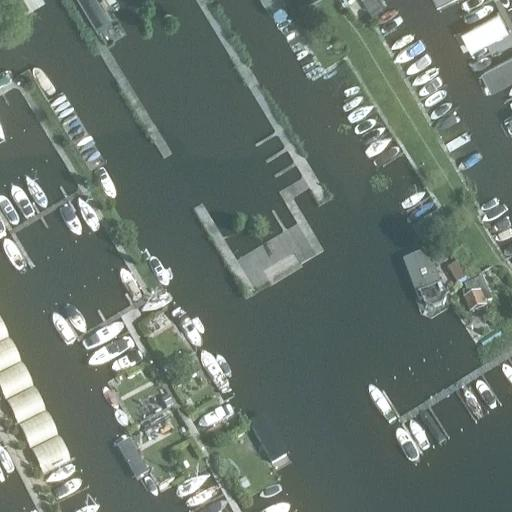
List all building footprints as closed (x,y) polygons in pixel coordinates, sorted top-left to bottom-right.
[(95,0),(76,0),(95,30),(109,22),(95,0)] [(261,0),(269,12),(284,2),(282,0),(261,0)] [(379,0),(363,0),(372,13),(384,6),(379,0)] [(470,49),(506,31),(497,15),(462,33),(470,49)] [(492,90),(511,78),(511,58),(483,73),(492,90)] [(441,227),(435,216),(413,228),(420,239),(441,227)] [(428,255),(404,264),(419,301),(423,300),(426,306),(433,310),(443,306),(446,298),(428,255)] [(458,287),(467,282),(457,266),(448,272),(458,287)] [(464,300),(470,315),(485,309),(484,305),(492,302),(482,279),(464,286),(469,298),(464,300)] [(177,375),(185,370),(182,364),(174,368),(177,375)] [(168,399),(161,403),(166,412),(173,408),(168,399)] [(248,426),(271,465),(285,457),(263,418),(248,426)] [(134,477),(145,470),(128,442),(117,449),(134,477)] [(244,481),(237,485),(242,494),(249,490),(244,481)]
